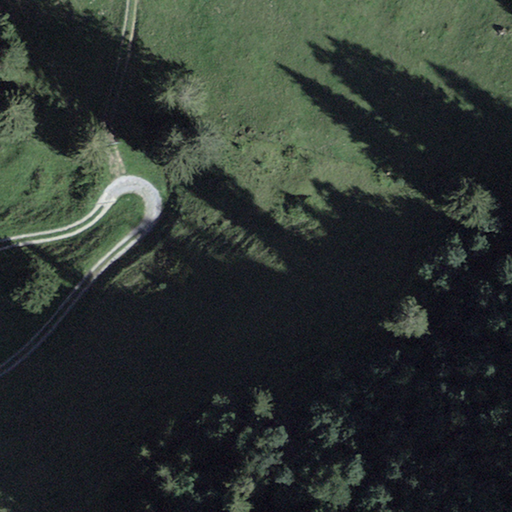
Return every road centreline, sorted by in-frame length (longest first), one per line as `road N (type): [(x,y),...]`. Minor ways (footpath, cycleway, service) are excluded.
road 1 (track): [(0,371),(153,213),(150,192),(132,182),(85,222),(0,244)]
road 2 (track): [(132,0),(111,102),(122,185)]
